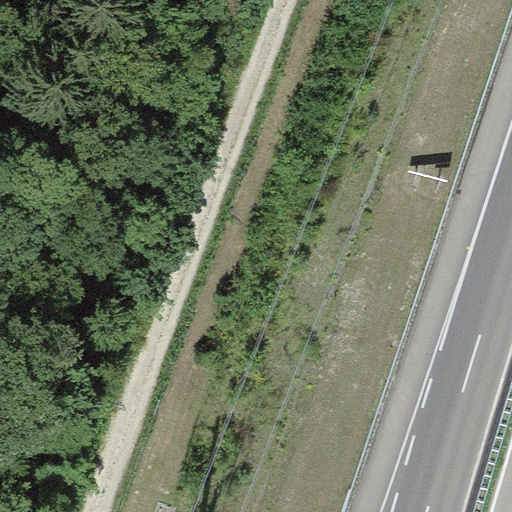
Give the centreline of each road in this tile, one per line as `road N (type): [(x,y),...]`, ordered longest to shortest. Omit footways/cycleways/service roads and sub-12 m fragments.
road 1 (track): [(106,511),(298,0)]
road 2 (motorway): [(511,245),(430,511)]
